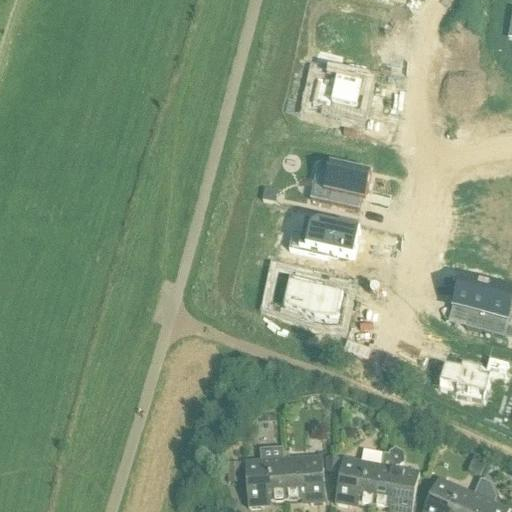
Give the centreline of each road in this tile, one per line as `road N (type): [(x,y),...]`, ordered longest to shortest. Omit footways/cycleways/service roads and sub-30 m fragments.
road 1 (residential): [(333,381),(404,294),(426,227),(424,152)]
road 2 (residential): [(424,152),(415,75),(430,0)]
